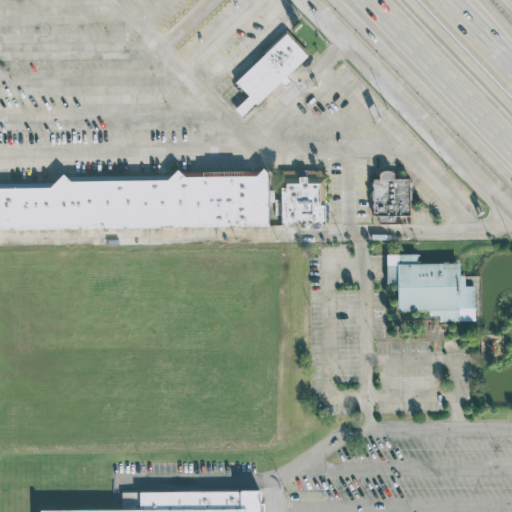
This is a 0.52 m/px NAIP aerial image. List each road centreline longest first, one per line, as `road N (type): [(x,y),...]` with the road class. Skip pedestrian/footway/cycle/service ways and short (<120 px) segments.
road 1 (primary): [(308,0),(511,217)]
road 2 (motorway): [(323,0),(511,178)]
road 3 (motorway): [(354,0),(511,165)]
road 4 (motorway): [(398,0),(511,117)]
